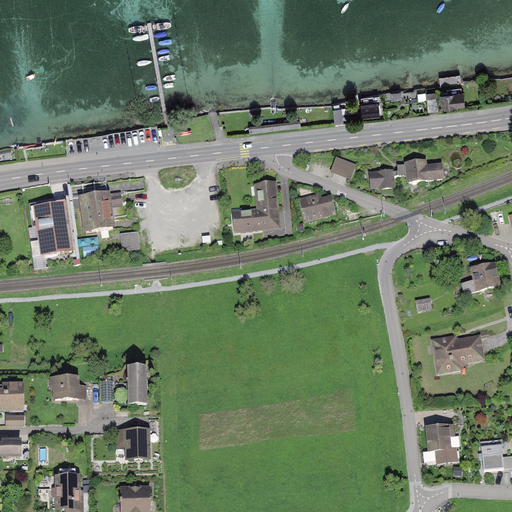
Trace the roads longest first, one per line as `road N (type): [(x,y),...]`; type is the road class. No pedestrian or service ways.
road 1 (residential): [(425,229),(385,268),(419,497)]
road 2 (primary): [(0,182),(275,147)]
road 3 (primary): [(275,147),(511,117)]
road 4 (residential): [(425,229),(289,172),(275,147)]
road 5 (residential): [(0,432),(141,427)]
